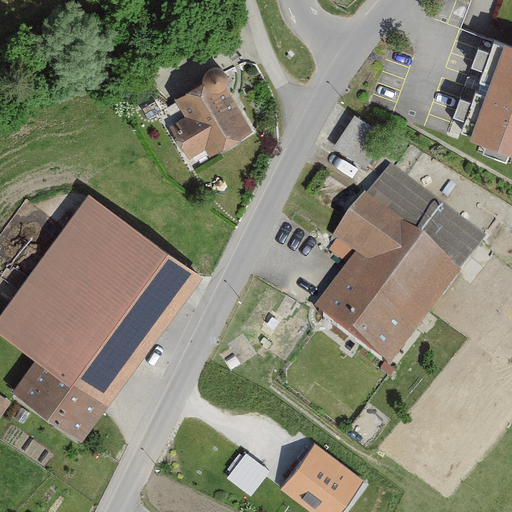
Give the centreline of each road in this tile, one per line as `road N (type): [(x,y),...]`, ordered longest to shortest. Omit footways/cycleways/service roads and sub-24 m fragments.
road 1 (residential): [(118,511),(311,122)]
road 2 (residential): [(311,122),(349,57),(397,0)]
road 3 (residential): [(311,122),(281,85),(246,0)]
